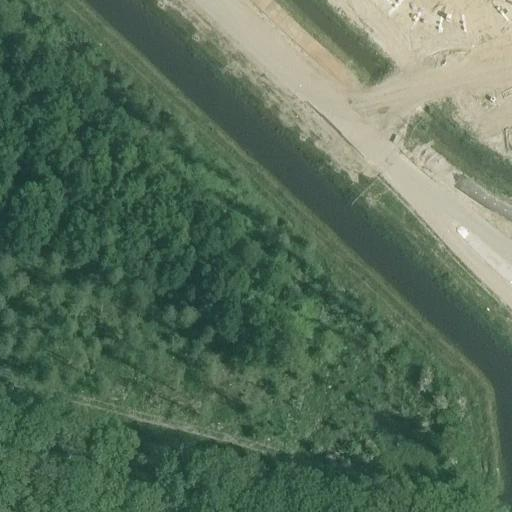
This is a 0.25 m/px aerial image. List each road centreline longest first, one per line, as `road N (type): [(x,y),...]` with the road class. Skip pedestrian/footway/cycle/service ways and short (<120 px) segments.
road 1 (unclassified): [(433,200),(215,0)]
road 2 (unclassified): [(159,511),(0,471)]
road 3 (unclassified): [(433,200),(450,235),(511,296)]
